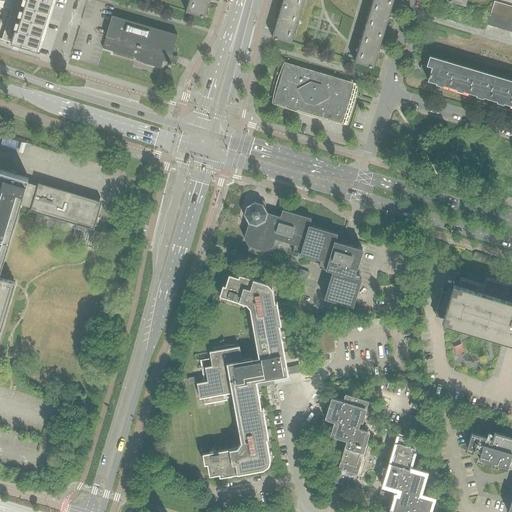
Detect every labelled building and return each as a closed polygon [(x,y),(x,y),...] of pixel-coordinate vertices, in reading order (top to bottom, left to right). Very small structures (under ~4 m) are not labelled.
[(14,0),(2,39),(35,49),(40,51),(55,0),(14,0)] [(189,0),(186,12),(205,18),(210,0),(189,0)] [(282,0),(281,5),(300,11),(303,0),(282,0)] [(384,0),(372,0),(364,29),(383,35),(393,2),(384,0)] [(494,1),(491,13),(496,15),(500,3),(494,1)] [(500,3),(496,15),(502,17),(505,5),(500,3)] [(272,38),(291,43),(300,11),(281,5),(272,38)] [(505,5),(502,17),(507,18),(511,6),(505,5)] [(491,13),(487,25),(493,27),(496,15),(491,13)] [(496,15),(493,27),(499,28),(502,17),(496,15)] [(177,35),(112,16),(106,36),(103,48),(143,60),(142,63),(161,68),(165,54),(172,56),(177,35)] [(502,17),(499,28),(505,30),(508,19),(507,18),(502,17)] [(374,68),(383,35),(364,29),(354,62),(374,68)] [(511,83),(434,60),(435,57),(429,56),(426,65),(424,64),(421,66),(420,69),(421,72),(424,73),(427,71),(430,72),(428,80),(511,105),(511,83)] [(312,114),(334,120),(341,122),(352,84),(285,64),(274,102),(312,114)] [(19,142),(3,137),(0,146),(16,151),(19,142)] [(99,203),(85,199),(28,182),(29,178),(1,169),(0,172),(0,335),(16,282),(0,277),(0,272),(20,205),(92,226),(99,203)] [(353,307),(358,292),(362,279),(355,276),(363,249),(336,240),(338,234),(309,226),(311,219),(283,210),(280,217),(268,213),(268,212),(263,204),(254,201),(245,207),(244,215),(248,223),(244,238),(248,246),(265,251),(273,246),(274,242),(275,242),(277,241),(278,240),(295,245),(293,252),(327,262),(325,269),(332,271),(324,298),(353,307)] [(262,381),(273,379),(272,377),(287,374),(278,324),(280,324),(276,301),(275,302),(272,288),(267,283),(240,274),(239,277),(229,275),(225,286),(222,285),(219,296),(227,298),(226,300),(233,302),(233,300),(246,304),(249,307),(258,357),(252,358),(252,357),(237,359),(234,344),(214,348),(215,357),(200,360),(204,382),(200,382),(204,404),(227,400),(226,393),(232,392),(242,446),(217,451),(216,448),(210,449),(210,452),(203,453),(205,464),(208,464),(210,475),(220,473),(220,476),(264,469),(268,466),(270,460),(266,438),(268,438),(262,408),(261,408),(256,381),(261,380),(262,381)] [(511,280),(508,294),(501,292),(504,284),(487,279),(482,295),(477,293),(479,285),(462,280),(460,286),(453,284),(451,294),(442,291),(439,303),(435,316),(443,318),(442,323),(511,344),(511,280)] [(431,287),(422,284),(416,303),(425,306),(431,287)] [(331,481),(352,487),(361,459),(359,458),(367,431),(358,428),(359,422),(362,422),(368,401),(345,393),(343,400),(331,397),(329,404),(331,405),(327,419),(336,422),(332,436),(349,441),(339,474),(334,473),(331,481)] [(511,511),(511,437),(494,432),(492,438),(471,432),(467,448),(480,452),(478,458),(507,467),(507,468),(511,469),(511,495),(507,511),(511,511)] [(399,436),(398,441),(393,457),(394,457),(386,485),(400,489),(398,495),(396,494),(390,511),(428,511),(427,511),(431,498),(420,494),(426,473),(407,468),(413,448),(418,450),(420,442),(399,436)]
